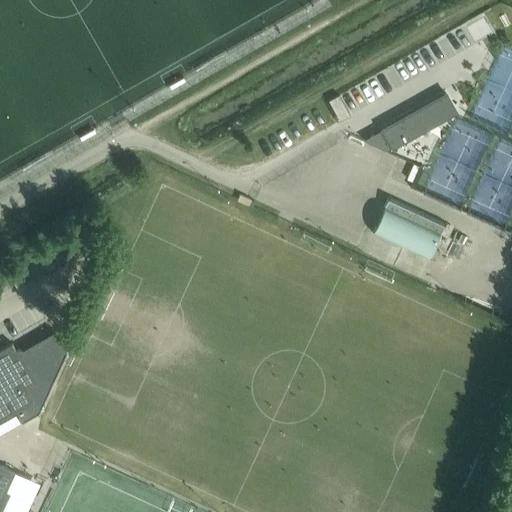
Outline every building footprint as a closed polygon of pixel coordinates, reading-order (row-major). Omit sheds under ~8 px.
[(445,92),(381,128),(391,147),(456,111),(445,92)] [(338,94),(327,100),(339,121),(350,115),(339,95),(338,94)] [(388,196),(371,232),(427,258),(444,222),(388,196)] [(11,342),(0,348),(0,421),(16,412),(19,419),(21,421),(38,412),(66,351),(65,349),(54,330),(21,349),(20,348),(16,350),(11,342)] [(0,488),(4,490),(5,489),(13,470),(0,464),(0,488)]
